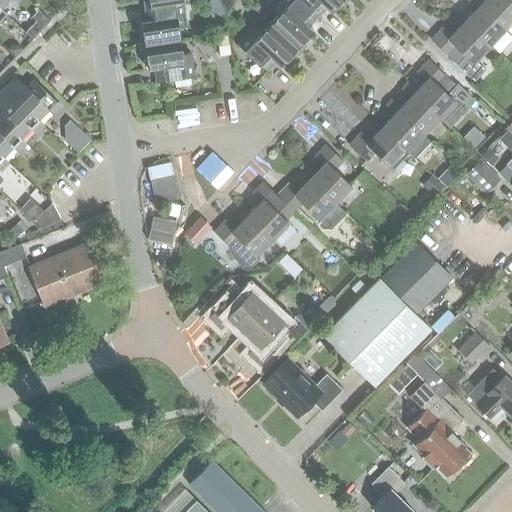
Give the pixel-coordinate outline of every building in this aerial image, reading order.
[(21,0),(0,0),(0,10),(0,11),(10,0),(11,0),(17,5),(21,0)] [(144,0),(143,0),(145,9),(181,3),(182,4),(192,3),(191,0),(144,0)] [(277,13),(268,22),(299,51),(304,45),(301,42),(313,30),(309,26),(317,17),(298,0),(279,0),(272,8),(277,13)] [(346,0),(298,0),(317,17),(325,9),(329,13),(341,1),(344,3),(346,0)] [(475,10),(462,23),(487,47),(503,30),(478,6),(481,3),(477,0),(467,0),(466,1),(475,10)] [(483,0),(481,3),(478,6),(503,30),(511,21),(511,7),(504,0),(483,0)] [(138,41),(139,48),(180,42),(177,28),(185,27),(182,4),(181,3),(145,9),(147,24),(140,25),(143,40),(138,41)] [(293,57),(299,51),(268,22),(259,32),(254,28),(238,45),(266,72),(274,62),(279,66),(290,54),(293,57)] [(474,61),(487,47),(462,23),(449,36),(441,28),(429,40),(473,82),(484,70),(474,61)] [(31,27),(25,33),(31,39),(32,40),(38,34),(37,33),(31,27)] [(216,37),(219,57),(230,55),(227,35),(216,37)] [(181,54),(180,42),(139,48),(141,56),(145,55),(148,71),(154,70),(156,83),(193,77),(189,53),(181,54)] [(18,46),(11,46),(7,50),(15,58),(22,50),(18,46)] [(415,91),(412,94),(437,119),(448,129),(474,101),(457,84),(454,87),(427,61),(415,73),(424,81),(415,91)] [(4,89),(37,121),(48,110),(53,115),(61,107),(33,81),(26,88),(15,78),(4,89)] [(422,135),(437,119),(412,94),(415,91),(406,83),(400,90),(408,98),(399,108),(396,111),(421,135),(422,135)] [(0,107),(4,112),(0,116),(0,120),(20,140),(30,129),(35,134),(43,126),(37,121),(4,89),(0,93),(0,107)] [(393,114),(380,128),(406,152),(406,151),(414,159),(429,142),(422,135),(421,135),(396,111),(399,108),(390,100),(384,106),(393,114)] [(0,156),(2,159),(13,148),(18,153),(25,145),(20,140),(0,120),(0,156)] [(507,131),(498,140),(511,153),(511,121),(505,129),(507,131)] [(390,169),(406,152),(380,128),(368,141),(359,132),(347,145),(364,161),(373,152),(390,169)] [(84,135),(72,148),(77,153),(90,140),(84,135)] [(350,187),(339,176),(346,169),(339,163),(341,161),(325,145),(313,158),(321,166),(308,179),(333,204),(350,187)] [(486,151),(481,156),(490,166),(496,160),(486,151)] [(463,174),(484,195),(500,179),(478,158),(463,174)] [(511,171),(506,165),(498,174),(510,186),(511,183),(511,171)] [(443,172),(437,179),(445,187),(452,180),(443,172)] [(288,184),(276,196),(293,213),(301,204),(320,222),(317,225),(322,229),(331,229),(345,215),(333,204),(308,179),(296,192),(288,184)] [(437,179),(426,191),(434,199),(445,187),(437,179)] [(258,204),(246,216),(271,240),(287,224),(285,221),(293,213),(276,196),(262,183),(250,195),(258,204)] [(32,202),(23,212),(33,221),(42,211),(32,202)] [(258,260),(255,257),(271,240),(246,216),(233,230),(225,221),(213,234),(230,250),(240,269),(249,270),(258,260)] [(199,217),(183,234),(193,244),(210,227),(199,217)] [(7,232),(14,240),(27,229),(20,221),(7,232)] [(0,251),(0,260),(2,267),(25,258),(20,244),(0,251)] [(416,315),(452,279),(416,244),(381,280),(416,315)] [(86,245),(29,268),(44,306),(102,283),(86,245)] [(322,336),(373,387),(430,329),(416,315),(381,280),(379,278),(322,336)] [(229,320),(242,332),(266,307),(249,291),(242,298),(234,290),(224,300),(208,317),(221,329),(229,320)] [(327,297),(317,307),(324,315),(334,304),(327,297)] [(477,306),(476,304),(472,300),(458,314),(465,321),(475,310),(476,310),(476,308),(477,307),(477,306)] [(284,323),(266,307),(242,332),(256,345),(247,354),(260,366),(287,336),(279,328),(284,323)] [(297,324),(288,334),(296,340),(304,331),(297,324)] [(489,347),(467,325),(450,342),(471,364),(489,347)] [(414,354),(405,363),(441,399),(450,389),(414,354)] [(261,384),(295,418),(311,403),(320,412),(341,391),(325,375),(313,386),(286,359),(261,384)] [(511,383),(504,376),(501,378),(491,368),(465,395),(489,419),(500,407),(510,417),(511,414),(511,383)] [(464,448),(458,442),(448,432),(461,419),(424,383),(409,397),(423,411),(406,428),(418,440),(413,445),(423,455),(420,458),(431,470),(434,467),(445,478),(458,465),(459,466),(463,465),(470,458),(471,454),(464,447),(464,448)] [(338,431),(327,443),(336,451),(347,439),(338,431)] [(262,511),(211,460),(187,484),(215,511),(262,511)] [(412,511),(394,494),(404,484),(387,467),(371,484),(381,498),(371,508),(375,511),(412,511)] [(206,511),(195,500),(183,511),(206,511)]
